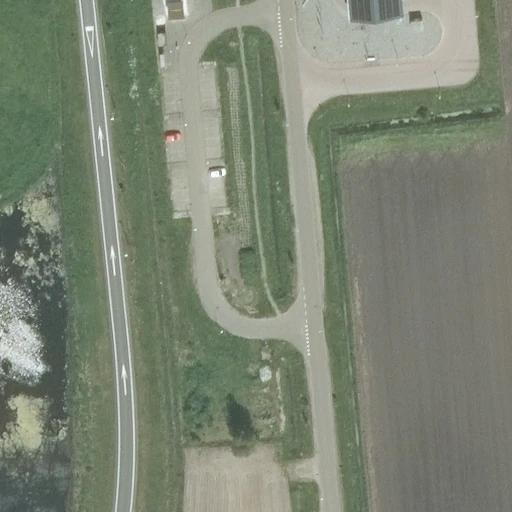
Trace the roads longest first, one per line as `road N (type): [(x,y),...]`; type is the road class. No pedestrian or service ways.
road 1 (unclassified): [(330,511),(283,0)]
road 2 (trunk): [(119,511),(123,360),(86,0)]
